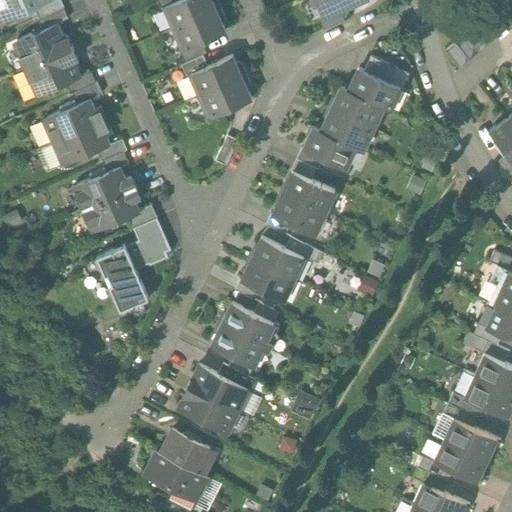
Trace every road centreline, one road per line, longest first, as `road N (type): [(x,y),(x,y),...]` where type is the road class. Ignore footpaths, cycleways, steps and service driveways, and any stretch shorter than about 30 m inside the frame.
road 1 (residential): [(215,229),(193,216),(95,0)]
road 2 (residential): [(215,229),(106,435)]
road 3 (residential): [(422,12),(454,128),(511,203)]
road 4 (residential): [(284,78),(215,229)]
road 5 (residential): [(422,12),(325,46),(284,78)]
